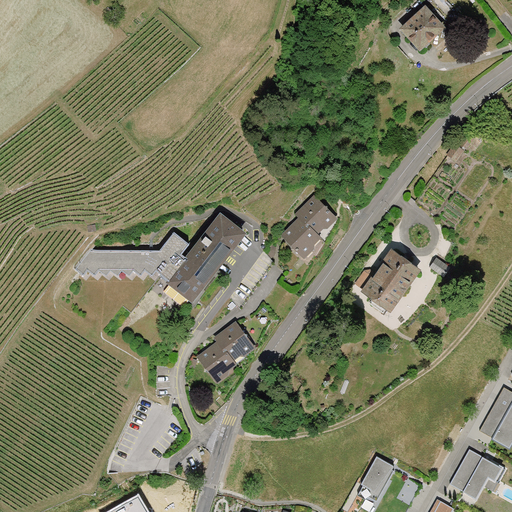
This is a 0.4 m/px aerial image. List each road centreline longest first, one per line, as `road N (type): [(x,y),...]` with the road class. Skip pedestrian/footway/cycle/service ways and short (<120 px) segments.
road 1 (residential): [(511,69),(443,123),(244,390),(223,440)]
road 2 (residential): [(421,511),(511,348)]
road 3 (residential): [(223,440),(199,436),(181,395),(183,354),(195,337)]
road 4 (unknown): [(207,493),(302,501),(325,511)]
